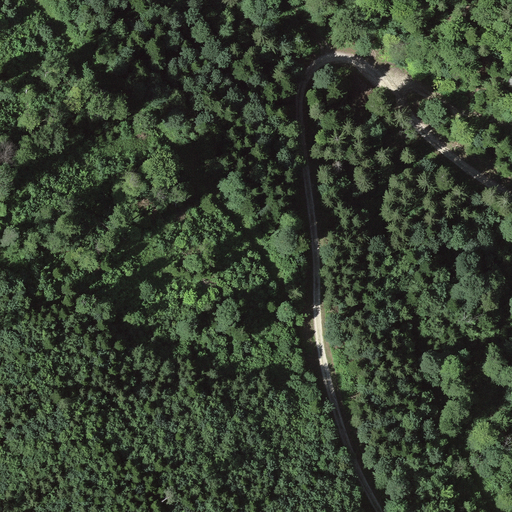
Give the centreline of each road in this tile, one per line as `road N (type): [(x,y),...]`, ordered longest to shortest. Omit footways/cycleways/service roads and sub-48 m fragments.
road 1 (track): [(511,204),(467,173),(352,57),(335,56),(308,72),(301,109),(326,387),(378,511)]
road 2 (track): [(326,387),(250,232),(138,101),(32,0)]
road 3 (track): [(381,80),(511,129)]
